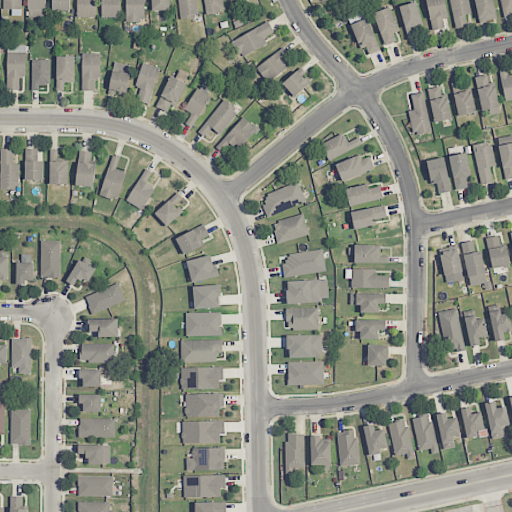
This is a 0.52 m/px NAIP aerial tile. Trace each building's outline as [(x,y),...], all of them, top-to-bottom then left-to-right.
[(3,0),(3,9),(11,9),(11,15),(21,16),(21,0),(3,0)] [(45,0),(27,0),(28,17),(46,17),(45,0)] [(52,0),(52,10),(70,10),(69,0),(52,0)] [(94,0),(76,0),(77,17),(95,17),(94,0)] [(101,0),(101,17),(120,17),(119,0),(101,0)] [(144,0),(125,0),(126,22),(145,21),(144,0)] [(151,0),(152,11),(170,10),(169,0),(151,0)] [(177,0),(178,18),(197,18),(196,0),(177,0)] [(203,0),(205,14),(224,11),(222,0),(203,0)] [(427,0),(431,30),(444,28),(443,19),(447,19),(444,0),(427,0)] [(449,0),(453,28),(467,26),(466,14),(470,14),(468,0),(449,0)] [(496,19),(493,0),(475,0),(478,22),(496,19)] [(511,0),(499,0),(503,15),(511,13),(511,0)] [(400,5),(404,28),(421,25),(417,2),(400,5)] [(396,42),(394,32),(397,31),(391,8),(374,12),(382,45),(396,42)] [(362,56),(378,51),(369,18),(353,23),(362,56)] [(266,44),(263,38),(274,33),(269,22),(231,40),(239,57),(266,44)] [(26,45),(7,45),(6,89),(19,90),(19,77),(25,77),(26,45)] [(267,83),(291,65),(280,50),(256,67),(267,83)] [(100,53),(81,54),(82,91),(94,91),(94,79),(100,78),(100,53)] [(63,91),(63,82),(74,83),(74,56),(57,56),(56,91),(63,91)] [(32,90),(40,90),(40,85),(50,85),(50,59),(31,59),(32,90)] [(108,89),(126,93),(132,66),(114,62),(108,89)] [(148,104),(160,68),(143,62),(135,87),(140,88),(137,100),(148,104)] [(295,97),(309,83),(297,70),(282,84),(295,97)] [(511,72),(500,74),(505,101),(511,99),(511,72)] [(171,104),(176,107),(187,83),(170,75),(156,107),(167,112),(171,104)] [(480,111),(490,110),(491,114),(499,114),(496,86),(489,87),(488,75),(476,76),(480,111)] [(451,119),(447,97),(442,98),(440,86),(428,89),(434,122),(451,119)] [(475,112),(471,90),(453,94),(458,116),(475,112)] [(410,94),(414,109),(408,111),(413,135),(431,131),(423,92),(410,94)] [(198,132),(204,137),(211,128),(219,135),(239,111),(224,99),(198,132)] [(258,129),(244,116),(216,147),(223,154),(232,143),(239,150),(258,129)] [(362,144),(359,137),(348,142),(343,133),(320,144),(329,161),(362,144)] [(505,179),(511,178),(511,136),(503,138),(504,140),(497,141),(505,179)] [(495,166),(490,142),(473,146),(481,184),(493,182),(490,167),(495,166)] [(19,164),(13,164),(14,149),(0,149),(0,169),(0,188),(19,188),(19,164)] [(24,180),(43,180),(43,160),(38,160),(38,149),(25,149),(24,180)] [(50,184),(67,184),(67,158),(58,158),(58,150),(50,149),(50,184)] [(92,151),(78,150),(76,186),(94,187),(95,163),(91,163),(92,151)] [(468,188),(467,179),(471,178),(467,153),(449,155),(455,190),(468,188)] [(119,157),(112,155),(100,195),(118,200),(126,172),(116,169),(119,157)] [(370,156),(357,161),(355,157),(335,164),(342,181),(374,169),(370,156)] [(439,194),(451,191),(444,157),(426,161),(431,184),(436,183),(439,194)] [(152,172),(145,168),(126,201),(142,210),(154,188),(146,183),(152,172)] [(268,215),(306,203),(299,182),(261,194),(268,215)] [(345,189),(349,206),(383,198),(380,186),(367,189),(366,184),(345,189)] [(183,198),(177,192),(154,213),(167,226),(182,212),(176,204),(183,198)] [(373,226),(372,221),(387,218),(384,205),(351,212),(354,230),(373,226)] [(278,243),(309,234),(303,214),(272,223),(278,243)] [(209,236),(204,225),(176,237),(183,254),(204,245),(202,239),(209,236)] [(509,266),(506,243),(500,244),(499,236),(487,237),(491,268),(509,266)] [(60,241),(41,241),(41,277),(60,278),(60,241)] [(462,242),(468,286),(486,283),(482,252),(475,253),(474,241),(462,242)] [(354,255),(354,263),(388,263),(389,256),(380,255),(380,246),(348,245),(348,255),(354,255)] [(444,275),(462,271),(458,249),(440,252),(444,275)] [(282,262),(283,275),(325,272),(323,250),(287,253),(287,262),(282,262)] [(217,276),(211,254),(187,261),(192,283),(217,276)] [(8,280),(8,257),(0,256),(0,285),(1,285),(1,279),(8,280)] [(66,281),(74,285),(78,278),(87,283),(95,269),(78,259),(66,281)] [(16,282),(34,282),(34,262),(17,262),(16,282)] [(376,269),(346,269),(346,279),(351,279),(351,287),(388,288),(389,276),(376,276),(376,269)] [(321,279),(286,281),(287,304),(322,302),(321,279)] [(125,301),(119,284),(85,296),(91,314),(125,301)] [(193,286),(194,309),(220,308),(220,285),(193,286)] [(385,293),(350,293),(350,305),(360,305),(360,313),(379,313),(379,304),(386,304),(385,293)] [(318,308),(287,308),(287,329),(318,329),(318,308)] [(437,312),(447,354),(465,349),(456,308),(437,312)] [(509,311),(490,313),(493,341),(504,340),(503,332),(511,332),(509,311)] [(222,335),(221,312),(185,313),(186,336),(222,335)] [(485,316),(466,318),(469,346),(480,345),(479,337),(487,336),(485,316)] [(118,335),(118,318),(89,319),(89,336),(118,335)] [(385,320),(357,320),(357,339),(378,339),(378,330),(385,330),(385,320)] [(287,335),(288,358),(322,357),(322,334),(287,335)] [(31,338),(11,338),(11,367),(18,367),(19,373),(31,373),(31,338)] [(180,341),(181,362),(217,362),(217,352),(222,352),(222,340),(180,341)] [(115,343),(80,344),(80,362),(115,362),(115,343)] [(387,345),(368,344),(368,365),(387,366),(387,345)] [(323,385),(323,361),(288,362),(288,385),(323,385)] [(181,389),(219,388),(218,380),(223,380),(223,367),(181,368),(181,389)] [(83,386),(101,387),(101,369),(79,369),(79,379),(83,379),(83,386)] [(223,393),(185,394),(185,417),(219,416),(219,408),(224,408),(223,393)] [(100,412),(101,395),(79,394),(79,412),(100,412)] [(490,439),(503,437),(502,426),(508,426),(506,406),(496,408),(495,402),(486,403),(490,439)] [(485,432),(480,412),(472,414),(470,407),(460,409),(466,437),(485,432)] [(10,444),(30,445),(30,410),(11,410),(10,444)] [(436,414),(443,449),(455,447),(453,437),(460,435),(457,417),(447,419),(446,412),(436,414)] [(419,451),(430,448),(431,452),(438,450),(430,414),(412,418),(419,451)] [(115,437),(115,418),(79,418),(79,437),(115,437)] [(393,457),(412,455),(407,420),(389,422),(393,457)] [(220,442),(219,434),(224,434),(224,421),(182,422),(182,443),(220,442)] [(364,426),(367,453),(387,451),(385,429),(374,430),(374,425),(364,426)] [(339,466),(358,465),(357,430),(338,430),(339,466)] [(286,473),(293,473),(293,467),(304,467),(304,434),(285,434),(286,473)] [(310,436),(310,465),(331,465),(331,442),(320,442),(320,436),(310,436)] [(110,445),(78,445),(78,454),(87,454),(87,464),(110,464),(110,445)] [(191,448),(191,458),(186,458),(186,470),(225,470),(224,448),(191,448)] [(183,476),(184,497),(221,497),(221,488),(225,488),(225,475),(183,476)] [(112,496),(113,476),(78,476),(78,495),(112,496)] [(22,497),(10,497),(10,511),(27,511),(28,507),(23,507),(22,497)] [(194,511),(225,511),(225,501),(195,502),(194,511)] [(78,511),(111,511),(112,502),(78,502),(78,511)]
